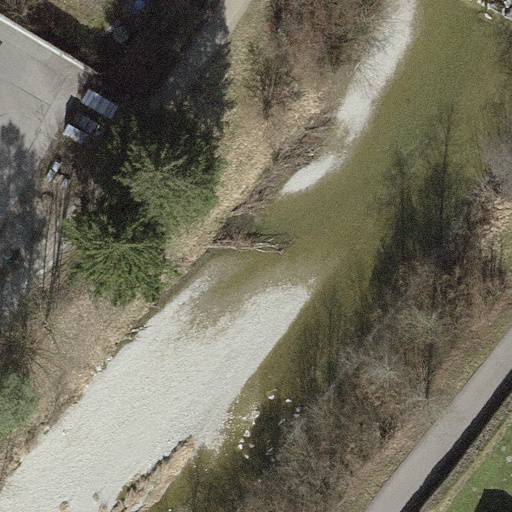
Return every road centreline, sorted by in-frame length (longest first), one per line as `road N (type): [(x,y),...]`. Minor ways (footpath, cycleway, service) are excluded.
road 1 (track): [(0,317),(239,0)]
road 2 (track): [(511,346),(389,511)]
